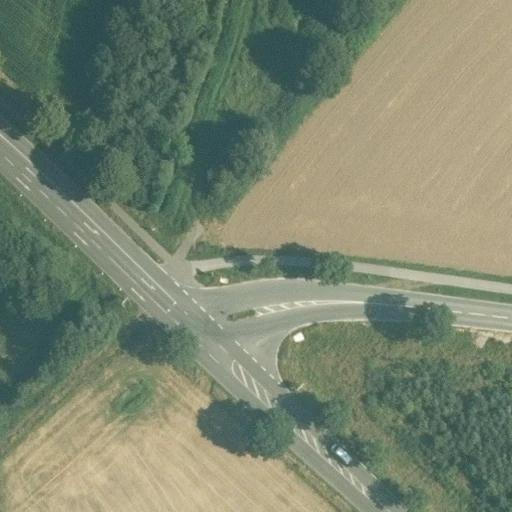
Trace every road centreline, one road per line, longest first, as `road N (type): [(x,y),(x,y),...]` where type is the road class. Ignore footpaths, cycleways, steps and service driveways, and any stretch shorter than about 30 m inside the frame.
road 1 (track): [(0,453),(138,322),(175,266),(406,0)]
road 2 (secondary): [(204,332),(332,301),(511,319)]
road 3 (secondary): [(204,332),(0,145)]
road 4 (secondary): [(388,511),(204,332)]
